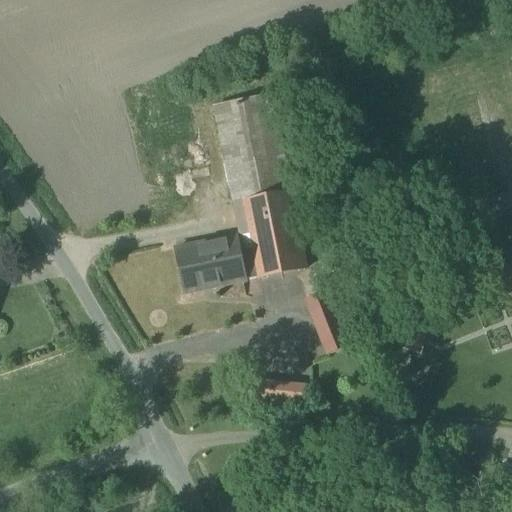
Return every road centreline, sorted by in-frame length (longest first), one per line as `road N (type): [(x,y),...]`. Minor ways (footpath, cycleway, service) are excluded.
road 1 (unclassified): [(0,172),(128,369),(165,448)]
road 2 (unclassified): [(165,448),(0,499)]
